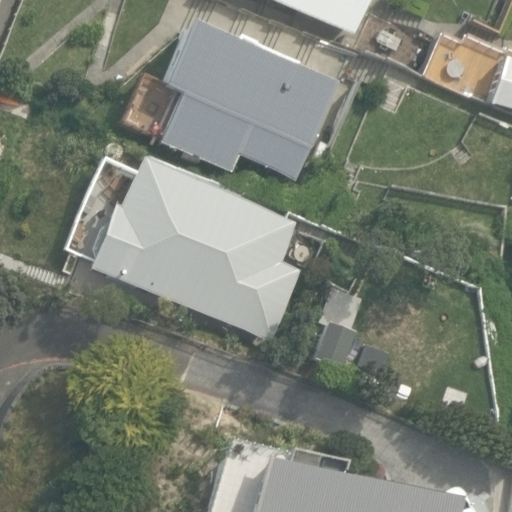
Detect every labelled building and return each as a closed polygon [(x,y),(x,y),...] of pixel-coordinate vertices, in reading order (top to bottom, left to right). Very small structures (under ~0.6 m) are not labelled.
[(253,0),(349,39),(364,0),(253,0)] [(233,156),(294,180),(331,85),(181,26),(156,92),(172,98),(154,144),(227,173),(233,156)] [(486,101),(511,108),(511,65),(499,62),(486,101)] [(288,223),(132,163),(128,174),(95,161),(60,249),(87,259),(83,270),(269,342),(295,273),(272,264),(288,223)] [(336,372),(349,335),(321,325),(308,362),(336,372)] [(428,511),(409,497),(299,473),(297,483),(265,475),(271,446),(254,442),(234,439),(210,458),(197,484),(197,511),(428,511)]
